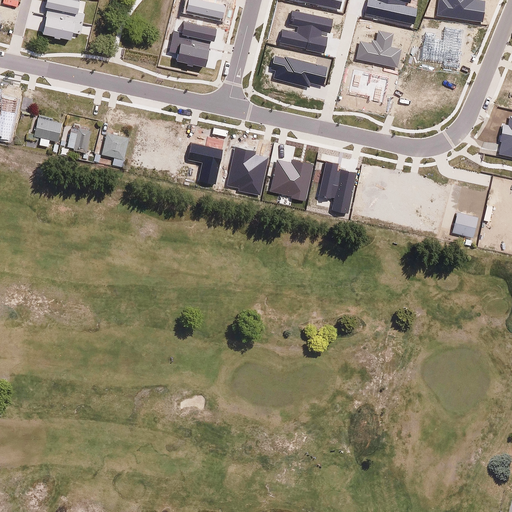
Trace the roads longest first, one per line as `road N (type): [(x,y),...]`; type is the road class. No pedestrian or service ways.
road 1 (residential): [(511,8),(469,116),(431,147),(227,107)]
road 2 (residential): [(227,107),(9,61)]
